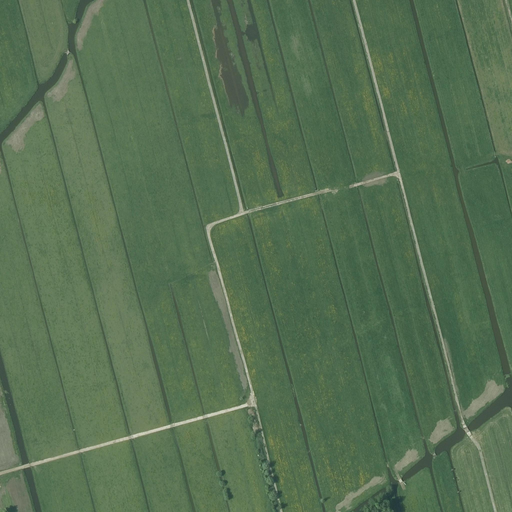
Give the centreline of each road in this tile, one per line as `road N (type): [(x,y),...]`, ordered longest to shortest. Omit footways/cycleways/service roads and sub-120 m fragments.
road 1 (track): [(281,511),(208,237),(212,224),(242,214),(187,0)]
road 2 (track): [(494,511),(478,446),(461,419),(353,0)]
road 3 (track): [(0,474),(254,403)]
